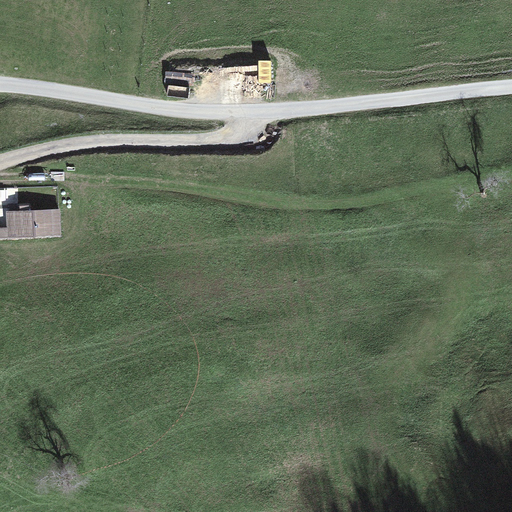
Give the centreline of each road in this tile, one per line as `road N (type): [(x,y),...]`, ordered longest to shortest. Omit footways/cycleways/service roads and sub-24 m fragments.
road 1 (unclassified): [(0,90),(241,117),(511,89)]
road 2 (track): [(241,117),(233,143),(73,148),(0,168)]
